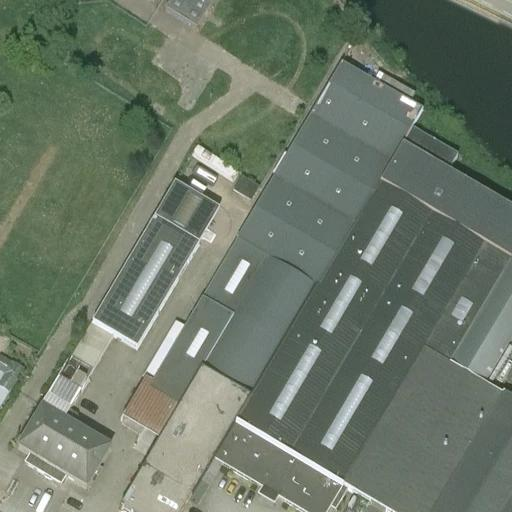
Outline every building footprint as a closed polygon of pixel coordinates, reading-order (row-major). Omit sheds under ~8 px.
[(172,0),(164,13),(195,33),(216,0),(172,0)] [(207,473),(207,472),(213,463),(295,511),(328,511),(342,490),(379,511),(511,511),(511,402),(484,386),(511,338),(511,214),(447,176),(457,159),(410,132),(422,113),(341,65),(151,387),(144,382),(121,422),(158,443),(207,473)] [(236,195),(249,200),(253,186),(241,182),(236,195)] [(91,326),(41,410),(17,451),(28,458),(23,467),(60,489),(65,480),(85,492),(109,451),(62,423),(113,339),(136,353),(199,248),(154,221),(91,326)] [(0,390),(9,395),(23,371),(0,358),(0,375),(3,377),(0,382),(0,390)] [(130,488),(132,489),(119,511),(183,511),(207,473),(158,443),(137,480),(135,479),(130,488)]
